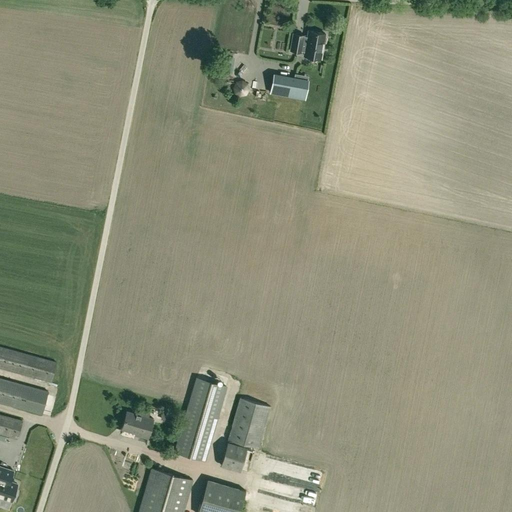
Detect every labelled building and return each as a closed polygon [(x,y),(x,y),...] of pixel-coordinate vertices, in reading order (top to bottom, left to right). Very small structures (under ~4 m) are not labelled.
[(255,25),(257,13),(250,12),(248,24),(255,25)] [(308,30),(307,36),(304,36),(304,35),(293,33),(290,49),(301,51),(304,51),(303,55),(320,58),(323,43),(325,42),(326,37),(324,36),(325,33),(308,30)] [(305,98),(307,85),(300,84),(301,78),(294,77),(273,73),(270,91),(305,98)] [(235,92),(240,95),(245,93),(247,89),(246,83),(242,81),(236,82),(234,87),(235,92)] [(0,367),(51,381),(56,362),(0,346),(0,367)] [(267,376),(276,378),(279,361),(260,357),(257,373),(264,374),(263,379),(247,376),(245,385),(272,390),(274,381),(266,380),(267,376)] [(180,431),(174,451),(206,460),(212,440),(214,433),(216,425),(227,385),(196,376),(186,410),(180,431)] [(0,398),(42,410),(48,391),(0,378),(0,398)] [(240,397),(227,439),(257,447),(269,406),(240,397)] [(126,410),(121,428),(135,432),(135,435),(147,438),(153,417),(147,416),(148,411),(135,408),(134,412),(126,410)] [(179,416),(163,411),(161,418),(176,423),(179,416)] [(0,433),(17,438),(22,420),(0,414),(0,433)] [(227,441),(220,464),(239,470),(245,447),(227,441)] [(324,481),(327,466),(298,461),(297,467),(275,463),(274,471),(324,481)] [(0,496),(11,500),(12,498),(14,499),(16,493),(14,492),(17,483),(10,481),(13,470),(0,465),(0,496)] [(182,511),(192,480),(151,468),(138,511),(182,511)] [(206,479),(196,511),(238,511),(245,490),(206,479)] [(315,500),(269,489),(267,500),(290,505),(291,499),(307,503),(306,507),(313,508),(315,500)]
